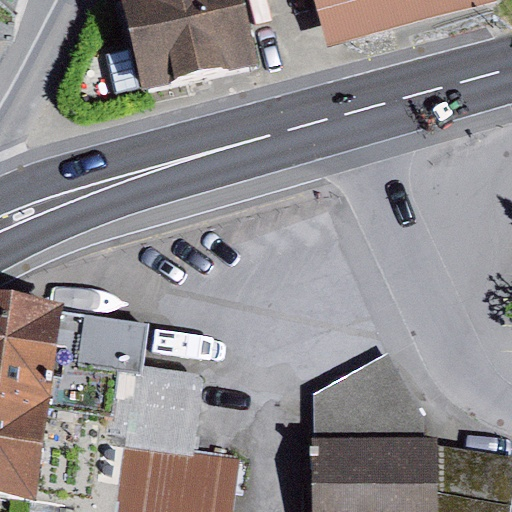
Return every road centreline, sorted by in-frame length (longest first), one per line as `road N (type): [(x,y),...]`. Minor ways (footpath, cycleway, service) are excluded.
road 1 (primary): [(363,113),(56,200),(0,224)]
road 2 (residential): [(511,411),(464,380),(402,235),(363,113)]
road 3 (residential): [(75,5),(0,183)]
road 4 (primary): [(511,70),(363,113)]
